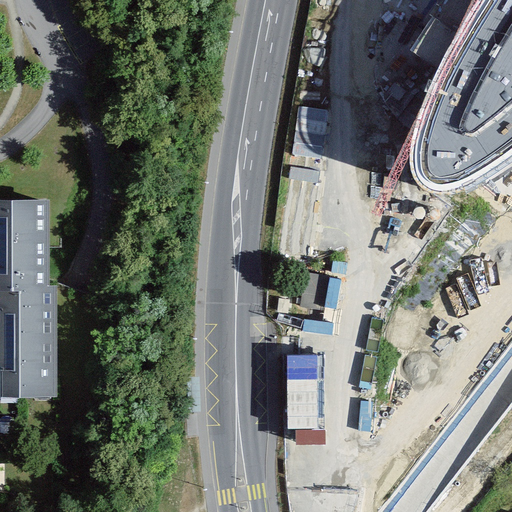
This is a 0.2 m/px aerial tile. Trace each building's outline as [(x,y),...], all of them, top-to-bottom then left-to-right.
[(511,0),(484,0),(450,53),(424,117),(414,147),(413,168),(423,186),(442,192),(464,187),(493,169),(511,154),(511,0)] [(293,156),(325,158),(327,109),(296,107),(293,156)] [(318,256),(321,169),(282,168),(279,254),(318,256)] [(0,300),(57,301),(58,208),(0,207),(0,300)] [(301,303),(323,307),(329,275),(307,271),(301,303)] [(0,407),(62,406),(60,299),(57,301),(0,300),(0,407)] [(320,355),(283,355),(283,445),(320,445),(320,355)]
